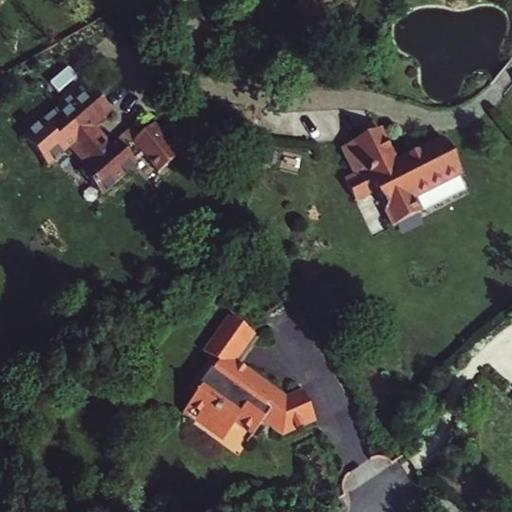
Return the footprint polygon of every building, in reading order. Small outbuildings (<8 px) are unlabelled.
[(78,92),(63,105),(67,110),(45,129),(65,153),(70,148),(86,167),(79,172),(99,197),(134,167),(133,165),(142,158),(155,174),(175,158),(159,139),(162,137),(153,126),(138,139),(130,130),(110,147),(93,128),(109,115),(89,92),(83,97),(78,92)] [(341,150),(357,179),(368,174),(396,227),(423,213),(415,199),(462,174),(443,139),(397,164),(379,130),(341,150)] [(286,439),(317,418),(298,391),(283,399),(231,371),(246,342),(219,325),(197,365),(205,369),(213,373),(193,409),(183,427),(196,433),(198,430),(207,435),(211,427),(231,438),(234,432),(255,442),(263,428),(286,439)] [(213,373),(205,369),(186,405),(193,409),(213,373)] [(198,430),(196,433),(245,460),(255,442),(234,432),(231,438),(211,427),(207,435),(198,430)]
